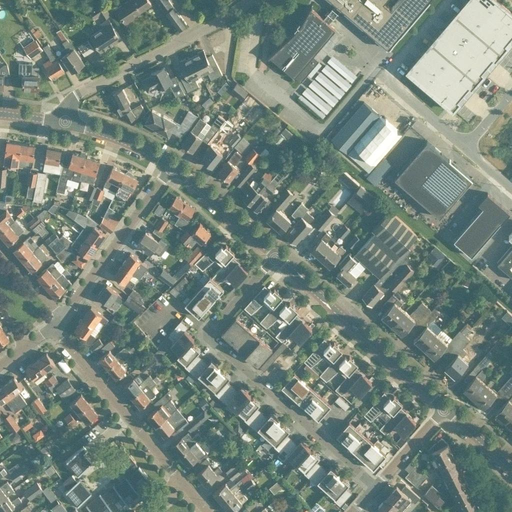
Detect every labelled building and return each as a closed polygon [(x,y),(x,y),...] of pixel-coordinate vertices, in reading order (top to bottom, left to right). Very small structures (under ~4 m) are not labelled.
[(151,4),(148,0),(133,0),(125,5),(124,4),(116,9),(126,23),(133,18),(132,16),(151,4)] [(156,0),(178,29),(187,23),(174,6),(173,6),(168,0),(156,0)] [(311,7),(299,28),(270,55),(301,82),(319,60),(313,55),(335,28),(329,23),(342,8),(388,47),(428,0),(333,0),(337,3),(323,18),(311,7)] [(511,11),(499,0),(465,0),(405,71),(454,112),(511,43),(511,11)] [(102,2),(95,7),(100,15),(103,19),(110,14),(102,2)] [(60,15),(55,18),(60,27),(65,23),(60,15)] [(91,36),(96,43),(101,51),(121,38),(116,30),(108,19),(101,23),(103,27),(91,36)] [(37,29),(33,32),(37,37),(41,34),(37,29)] [(43,49),(36,39),(24,47),(31,57),(43,49)] [(79,55),(67,39),(63,42),(69,51),(62,56),(72,71),(84,63),(79,55)] [(48,43),(43,47),(50,58),(56,67),(61,64),(48,43)] [(211,80),(222,74),(221,71),(216,62),(211,65),(203,50),(198,52),(198,54),(192,57),(201,75),(207,72),(211,80)] [(195,78),(201,75),(192,57),(186,60),(185,58),(180,61),(188,76),(182,79),(188,91),(199,86),(195,78)] [(56,67),(50,58),(43,62),(46,66),(48,70),(53,78),(65,71),(61,64),(56,67)] [(19,75),(23,75),(23,88),(39,89),(39,75),(39,67),(32,67),(32,63),(19,62),(19,75)] [(0,67),(0,87),(4,88),(4,75),(10,75),(7,64),(4,64),(0,67)] [(297,100),(321,120),(350,86),(326,65),(297,100)] [(185,94),(180,84),(176,75),(170,78),(164,66),(151,73),(152,75),(143,80),(147,89),(148,91),(158,86),(159,88),(169,83),(176,96),(185,94)] [(293,90),(278,77),(273,83),(288,96),(293,90)] [(226,82),(221,87),(225,90),(230,85),(226,82)] [(242,98),(248,92),(237,83),(231,90),(242,98)] [(130,102),(123,88),(113,93),(120,107),(117,108),(121,115),(124,113),(128,122),(142,115),(145,112),(141,103),(131,109),(128,103),(130,102)] [(253,125),(269,107),(254,94),(238,111),(253,125)] [(209,95),(202,102),(206,106),(213,100),(209,95)] [(332,139),(347,152),(380,115),(364,102),(332,139)] [(150,109),(142,118),(146,120),(145,122),(157,128),(169,135),(174,126),(176,122),(170,118),(164,115),(158,112),(158,111),(153,108),(152,110),(150,109)] [(218,114),(211,125),(218,130),(225,119),(218,114)] [(193,151),(198,143),(202,138),(197,135),(207,122),(200,117),(190,131),(191,131),(182,144),(193,151)] [(414,131),(423,139),(432,130),(422,121),(414,131)] [(181,125),(177,132),(183,135),(188,129),(181,125)] [(384,149),(401,130),(396,126),(379,144),(384,149)] [(285,134),(292,140),(298,133),(291,128),(285,134)] [(212,167),(218,159),(222,153),(217,149),(228,135),(222,131),(211,145),(211,144),(205,151),(207,152),(202,159),(212,167)] [(240,140),(242,138),(237,133),(229,142),(234,146),(240,140)] [(242,138),(240,140),(246,146),(249,142),(243,137),(242,138)] [(395,177),(440,216),(472,179),(427,140),(395,177)] [(7,141),(6,151),(4,162),(10,163),(19,164),(22,143),(7,141)] [(32,166),(34,155),(36,145),(22,143),(19,164),(26,165),(32,166)] [(251,163),(264,147),(259,143),(254,149),(253,148),(245,158),(251,163)] [(302,150),(310,157),(315,151),(308,144),(302,150)] [(59,163),(60,159),(62,149),(47,147),(45,157),(43,168),(49,169),(51,161),(59,163)] [(268,159),(274,153),(270,149),(264,155),(268,159)] [(230,180),(236,173),(239,168),(235,164),(242,155),(235,150),(233,154),(232,153),(225,164),(219,172),(221,174),(220,175),(225,179),(226,178),(230,180)] [(63,164),(57,190),(64,192),(66,184),(68,178),(79,181),(80,179),(83,169),(86,157),(86,156),(86,153),(82,152),(79,154),(73,152),(69,165),(63,164)] [(93,183),(100,161),(86,157),(83,169),(80,179),(93,183)] [(240,186),(256,168),(251,164),(235,182),(240,186)] [(113,166),(109,175),(104,185),(110,187),(116,191),(126,172),(113,166)] [(337,167),(333,172),(338,176),(342,172),(337,167)] [(282,168),(275,175),(276,176),(251,204),(259,211),(268,200),(265,197),(269,192),(270,193),(283,177),(285,175),(286,173),(285,170),(282,168)] [(276,176),(275,175),(268,169),(261,177),(262,179),(259,183),(260,184),(256,188),(247,180),(247,181),(241,187),(247,192),(243,197),(251,204),(276,176)] [(373,169),(366,177),(375,185),(382,177),(373,169)] [(35,190),(36,186),(38,174),(38,172),(30,171),(28,184),(26,196),(33,197),(34,190),(35,190)] [(138,178),(132,175),(133,174),(132,173),(128,171),(127,171),(126,172),(116,191),(123,195),(129,197),(138,178)] [(36,186),(43,187),(46,174),(38,172),(38,174),(36,186)] [(354,180),(348,186),(354,191),(360,185),(354,180)] [(92,199),(97,186),(91,184),(86,196),(92,199)] [(352,195),(366,206),(374,196),(360,185),(352,195)] [(99,203),(101,198),(104,189),(97,186),(92,199),(93,199),(93,201),(99,203)] [(291,219),(279,209),(293,193),(287,188),(273,205),(276,208),(267,218),(281,230),(291,219)] [(478,203),(483,207),(454,240),(472,255),(501,222),(501,223),(510,212),(488,192),(478,203)] [(176,196),(169,206),(174,210),(173,212),(179,216),(175,223),(186,231),(192,221),(188,218),(195,208),(176,196)] [(301,202),(291,214),(298,220),(308,208),(301,202)] [(328,208),(316,223),(322,229),(324,227),(332,218),(340,208),(335,204),(330,209),(328,208)] [(19,216),(25,211),(22,207),(21,208),(21,207),(15,211),(19,216)] [(9,225),(10,224),(15,220),(10,214),(11,213),(7,208),(0,213),(0,233),(9,225)] [(39,213),(40,213),(28,223),(32,228),(42,220),(43,218),(44,218),(48,209),(44,208),(39,213)] [(349,284),(356,276),(367,264),(380,277),(399,255),(407,247),(418,235),(389,210),(372,229),(375,232),(353,257),(348,253),(339,264),(343,267),(337,274),(349,284)] [(104,216),(100,224),(111,232),(116,225),(112,222),(116,217),(112,215),(107,211),(104,216)] [(287,236),(286,237),(291,241),(292,240),(296,243),(302,236),(303,237),(313,226),(308,222),(313,217),(307,211),(286,235),(287,236)] [(84,226),(80,232),(98,245),(106,234),(95,226),(97,222),(88,215),(87,216),(78,212),(74,219),(84,226)] [(162,230),(168,221),(162,217),(153,231),(161,237),(162,237),(165,232),(162,230)] [(42,220),(32,228),(36,233),(46,225),(42,220)] [(211,232),(209,231),(210,230),(208,227),(206,228),(200,223),(191,233),(188,230),(187,229),(181,236),(180,237),(190,246),(197,238),(202,243),(211,232)] [(21,225),(15,230),(10,224),(9,225),(0,233),(9,244),(25,230),(21,225)] [(338,235),(341,237),(349,228),(346,225),(338,235)] [(344,239),(348,243),(355,234),(351,231),(344,239)] [(51,246),(58,254),(67,246),(63,243),(60,238),(55,232),(46,240),(51,246)] [(73,245),(89,257),(98,245),(80,232),(73,241),(63,233),(60,238),(63,243),(67,246),(71,249),(73,245)] [(174,249),(175,247),(162,237),(161,237),(158,241),(146,232),(138,243),(142,247),(144,249),(144,248),(150,253),(153,249),(161,255),(165,249),(171,254),(176,257),(179,253),(174,249)] [(321,258),(331,247),(326,242),(331,236),(326,232),(325,233),(322,237),(321,237),(317,242),(311,249),(321,258)] [(511,275),(511,232),(510,236),(511,237),(511,245),(497,263),(511,275)] [(14,249),(23,260),(33,251),(28,245),(34,240),(30,235),(14,249)] [(353,248),(361,239),(356,235),(348,244),(353,248)] [(232,255),(235,252),(226,245),(223,248),(221,246),(215,253),(209,248),(195,262),(199,266),(203,270),(215,259),(223,266),(232,255)] [(330,267),(337,259),(345,250),(340,245),(335,250),(331,247),(321,258),(330,267)] [(32,270),(40,264),(48,256),(39,246),(33,251),(23,260),(32,270)] [(73,250),(71,249),(67,246),(58,254),(56,255),(61,260),(73,250)] [(198,246),(190,255),(186,259),(188,261),(192,264),(204,251),(198,246)] [(433,247),(428,253),(432,257),(435,254),(441,260),(444,256),(433,247)] [(74,261),(82,267),(87,260),(79,254),(77,253),(72,259),(74,261)] [(148,265),(139,258),(131,253),(122,264),(133,272),(139,277),(148,265)] [(212,277),(218,283),(228,275),(236,283),(247,271),(244,269),(246,267),(232,255),(223,266),(212,277)] [(373,285),(363,296),(372,305),(379,297),(382,293),(388,286),(390,283),(397,288),(414,269),(399,255),(380,277),(373,285)] [(62,273),(65,269),(58,260),(54,263),(53,262),(37,276),(46,287),(62,273)] [(188,261),(183,265),(187,270),(189,268),(192,265),(192,264),(188,261)] [(199,266),(195,262),(192,265),(189,268),(193,272),(199,266)] [(122,264),(114,275),(122,281),(131,288),(135,283),(129,278),(133,272),(122,264)] [(163,269),(158,275),(171,285),(177,279),(163,269)] [(67,278),(62,273),(46,287),(55,297),(71,283),(67,278)] [(184,276),(179,281),(183,285),(188,280),(184,276)] [(218,283),(212,277),(210,276),(202,285),(214,297),(215,296),(216,294),(218,296),(224,289),(218,283)] [(174,286),(178,290),(183,285),(179,281),(174,286)] [(98,296),(106,302),(109,305),(110,304),(115,308),(119,302),(120,303),(124,298),(107,285),(102,291),(101,291),(99,294),(99,295),(98,296)] [(216,298),(215,296),(214,297),(202,285),(193,294),(207,307),(216,298)] [(274,288),(272,291),(265,285),(244,307),(251,313),(264,303),(271,309),(280,299),(283,296),(274,288)] [(481,288),(476,294),(480,298),(486,292),(481,288)] [(142,296),(133,289),(128,295),(138,302),(138,301),(142,296)] [(207,307),(193,294),(185,304),(199,316),(205,309),(207,307)] [(387,310),(381,316),(392,325),(404,311),(399,306),(403,302),(398,298),(393,294),(389,298),(382,306),(387,310)] [(138,301),(138,302),(128,295),(124,302),(133,309),(140,313),(145,306),(138,301)] [(271,309),(260,321),(267,327),(275,320),(280,324),(278,326),(281,329),(286,323),(287,323),(292,317),(293,316),(296,313),(299,310),(290,302),(287,305),(281,299),(280,299),(271,309)] [(422,302),(409,315),(404,311),(392,325),(402,335),(417,318),(422,322),(424,319),(435,308),(434,307),(431,310),(422,302)] [(94,326),(99,330),(104,324),(108,319),(99,312),(91,306),(83,318),(94,326)] [(414,340),(424,349),(442,329),(432,320),(440,312),(435,308),(424,319),(429,323),(414,340)] [(309,325),(296,313),(293,316),(292,317),(287,323),(286,323),(281,329),(275,335),(282,341),(292,333),(300,341),(311,328),(308,326),(309,325)] [(121,328),(122,329),(128,324),(115,315),(111,321),(121,328)] [(239,337),(248,327),(236,316),(222,333),(232,342),(238,335),(239,337)] [(79,322),(75,329),(87,338),(85,340),(85,342),(88,344),(90,343),(91,342),(92,341),(96,336),(95,336),(89,332),(94,326),(83,318),(82,318),(81,318),(79,321),(79,322)] [(179,352),(180,353),(190,342),(190,343),(194,338),(185,330),(188,326),(181,320),(170,333),(176,339),(171,344),(179,352)] [(434,358),(446,345),(450,341),(455,346),(465,335),(472,327),(467,322),(459,330),(452,338),(442,329),(424,349),(434,358)] [(0,344),(10,338),(5,331),(6,330),(4,328),(3,328),(2,327),(0,328),(0,344)] [(260,338),(248,327),(239,337),(234,343),(244,352),(249,346),(251,347),(260,338)] [(139,329),(134,334),(138,339),(143,334),(139,329)] [(455,377),(462,370),(468,363),(462,357),(466,352),(462,348),(470,339),(465,335),(455,346),(460,351),(458,353),(445,368),(455,377)] [(251,347),(245,354),(256,363),(261,357),(263,359),(272,349),(260,338),(251,347)] [(340,352),(343,350),(342,349),(334,342),(332,345),(324,338),(304,361),(307,363),(311,367),(311,366),(324,356),(330,362),(331,362),(340,352)] [(95,352),(99,349),(104,345),(99,339),(90,346),(95,352)] [(99,357),(108,368),(112,364),(118,359),(123,355),(127,352),(128,350),(125,346),(119,350),(114,355),(109,349),(114,345),(110,340),(104,345),(99,349),(104,354),(99,357)] [(260,367),(264,371),(287,345),(285,343),(283,341),(260,367)] [(191,371),(202,358),(197,354),(200,349),(193,343),(192,345),(190,343),(190,342),(180,353),(177,356),(186,364),(185,366),(190,371),(191,371)] [(473,399),(486,384),(481,380),(485,376),(485,371),(482,369),(488,363),(494,356),(493,356),(501,347),(496,343),(474,368),(478,372),(470,382),(463,389),(473,399)] [(121,363),(136,350),(133,346),(128,350),(127,352),(123,355),(118,359),(112,364),(108,368),(116,377),(126,369),(121,363)] [(162,352),(168,355),(171,348),(165,346),(162,352)] [(153,354),(139,366),(143,371),(157,360),(157,361),(163,361),(163,354),(159,350),(158,349),(153,354)] [(45,371),(47,370),(55,364),(47,352),(36,360),(45,371)] [(345,375),(346,376),(346,377),(356,366),(359,363),(357,362),(350,356),(347,358),(340,352),(331,362),(330,362),(319,374),(320,375),(326,381),(339,370),(345,375)] [(202,358),(191,371),(197,377),(198,375),(207,382),(207,383),(220,369),(219,368),(217,367),(218,366),(211,359),(208,363),(202,358)] [(45,371),(36,360),(26,368),(34,379),(45,371)] [(66,360),(61,364),(69,375),(74,371),(66,360)] [(310,373),(314,369),(311,366),(311,367),(307,363),(304,367),(310,373)] [(346,377),(346,376),(335,389),(342,394),(351,386),(360,394),(371,382),(368,380),(369,378),(356,366),(346,377)] [(220,369),(207,383),(216,391),(215,393),(220,398),(221,398),(232,385),(227,380),(230,376),(223,370),(222,371),(220,369)] [(320,375),(319,374),(314,369),(310,373),(317,378),(318,377),(320,375)] [(282,386),(291,394),(304,380),(294,372),(282,386)] [(60,383),(58,379),(53,373),(49,377),(53,383),(57,388),(57,389),(63,397),(75,388),(68,378),(60,383)] [(123,386),(132,397),(156,376),(152,378),(149,375),(139,384),(134,378),(123,386)] [(511,375),(501,387),(506,392),(511,385),(511,375)] [(18,391),(23,388),(14,376),(3,384),(12,396),(16,401),(18,404),(20,407),(27,403),(18,391)] [(159,380),(156,376),(132,397),(140,406),(150,398),(150,397),(152,398),(156,395),(155,393),(151,387),(156,383),(159,380)] [(49,386),(53,392),(57,389),(57,388),(53,383),(49,377),(44,380),(49,386)] [(291,394),(300,402),(313,388),(304,380),(291,394)] [(163,395),(167,400),(182,388),(181,387),(177,382),(163,395)] [(20,407),(18,404),(16,401),(12,396),(3,384),(0,386),(0,401),(1,404),(6,400),(14,412),(15,411),(16,412),(21,409),(20,407)] [(486,384),(473,399),(484,408),(490,400),(497,394),(486,384)] [(232,385),(221,398),(227,403),(228,402),(237,409),(237,410),(249,396),(251,394),(241,386),(238,390),(232,385)] [(495,413),(505,422),(511,414),(511,385),(506,392),(511,397),(509,400),(508,399),(495,413)] [(308,407),(310,409),(322,396),(313,388),(300,402),(307,408),(308,407)] [(383,410),(389,415),(390,416),(391,416),(400,406),(403,403),(394,395),(391,398),(384,392),(364,414),(371,420),(383,410)] [(70,402),(79,413),(90,404),(81,393),(73,400),(70,402)] [(340,405),(344,400),(339,395),(335,400),(337,401),(340,405)] [(249,396),(237,410),(246,417),(244,419),(250,425),(262,412),(256,407),(260,403),(253,397),(252,398),(249,396)] [(322,396),(310,409),(313,411),(312,413),(319,419),(331,405),(322,396)] [(47,409),(38,397),(32,401),(41,413),(47,409)] [(199,402),(204,408),(208,404),(203,398),(199,402)] [(344,400),(340,405),(346,409),(350,405),(344,400)] [(161,422),(172,413),(163,402),(155,409),(148,415),(156,426),(161,422)] [(90,404),(79,413),(87,423),(90,420),(98,414),(90,404)] [(413,418),(400,406),(391,416),(390,416),(382,425),(379,428),(386,434),(396,426),(404,434),(415,422),(412,419),(413,418)] [(170,420),(180,412),(177,408),(172,413),(161,422),(156,426),(164,435),(175,427),(170,420)] [(19,427),(20,426),(10,412),(3,418),(6,422),(13,431),(15,430),(19,427)] [(267,436),(279,422),(277,420),(278,419),(271,413),(267,417),(262,412),(250,425),(256,430),(258,428),(267,436)] [(68,422),(73,417),(70,413),(64,418),(68,422)] [(186,425),(191,430),(202,420),(201,420),(205,417),(201,413),(198,415),(189,422),(186,425)] [(77,421),(73,417),(68,422),(71,426),(77,421)] [(189,422),(185,417),(176,425),(180,430),(186,425),(189,422)] [(25,430),(33,425),(30,421),(22,427),(25,430)] [(345,440),(347,442),(362,425),(359,422),(356,426),(349,421),(337,435),(344,441),(345,440)] [(279,422),(267,436),(276,444),(274,446),(280,451),(292,438),(286,434),(290,430),(283,423),(282,424),(279,422)] [(362,425),(347,442),(349,444),(348,446),(355,452),(368,437),(362,432),(366,428),(362,425)] [(71,426),(62,431),(65,436),(74,431),(71,426)] [(247,440),(251,436),(242,426),(238,430),(247,440)] [(12,440),(19,435),(15,430),(13,431),(9,435),(12,440)] [(36,436),(41,442),(49,436),(45,430),(36,436)] [(172,444),(180,454),(201,437),(198,433),(192,437),(188,431),(182,436),(172,444)] [(428,449),(428,460),(436,456),(437,459),(439,463),(454,456),(448,443),(441,436),(428,449)] [(201,437),(180,454),(189,464),(196,458),(199,456),(205,451),(200,444),(204,440),(201,437)] [(366,459),(381,441),(378,438),(374,443),(368,437),(355,452),(362,458),(364,460),(366,459)] [(393,452),(398,448),(389,437),(384,441),(393,452)] [(280,452),(278,455),(283,460),(286,457),(288,455),(297,463),(310,448),(308,446),(301,439),(297,444),(292,438),(280,451),(280,452)] [(381,441),(366,459),(368,461),(367,462),(374,468),(378,463),(383,467),(393,455),(388,451),(386,454),(380,448),(384,444),(381,441)] [(31,450),(38,457),(42,452),(35,445),(31,450)] [(78,451),(64,462),(76,476),(90,464),(92,462),(84,453),(87,451),(83,446),(78,451)] [(310,448),(297,463),(306,471),(304,473),(310,478),(322,465),(316,460),(320,456),(313,450),(312,451),(309,449),(311,448),(310,448)] [(100,493),(86,504),(92,511),(110,511),(113,510),(114,511),(119,508),(127,501),(128,503),(140,492),(137,489),(149,478),(124,449),(111,460),(122,474),(124,472),(127,476),(115,486),(114,484),(101,495),(100,493)] [(41,456),(34,462),(40,468),(47,463),(41,456)] [(439,463),(445,476),(461,469),(454,456),(439,463)] [(197,473),(198,474),(197,475),(201,480),(202,479),(206,484),(213,477),(222,470),(219,466),(214,470),(209,463),(211,462),(206,457),(201,461),(193,468),(197,472),(197,473)] [(234,460),(224,468),(228,473),(238,465),(234,460)] [(414,484),(415,484),(418,480),(421,476),(425,472),(422,471),(422,472),(410,462),(405,468),(409,472),(405,476),(414,484)] [(8,470),(10,474),(20,467),(17,463),(8,470)] [(25,464),(20,467),(10,474),(15,481),(30,470),(25,464)] [(233,478),(242,471),(244,469),(240,464),(238,465),(228,473),(233,478)] [(327,490),(339,476),(337,474),(338,472),(331,466),(327,470),(322,465),(310,478),(316,483),(318,482),(327,490)] [(452,489),(467,481),(461,469),(445,476),(452,489)] [(73,475),(63,483),(68,488),(63,492),(75,507),(91,493),(79,479),(77,481),(73,475)] [(341,478),(339,476),(327,490),(336,498),(334,500),(340,505),(352,492),(346,487),(350,483),(343,477),(341,478)] [(418,480),(415,484),(418,487),(425,479),(421,476),(418,480)] [(245,483),(241,478),(235,483),(236,484),(231,488),(226,482),(214,492),(214,493),(213,494),(218,500),(219,499),(222,502),(245,483)] [(228,511),(229,511),(230,511),(229,511),(230,511),(242,502),(247,498),(243,493),(255,482),(251,478),(245,483),(222,502),(225,506),(224,507),(228,511)] [(281,478),(270,487),(274,493),(285,484),(281,478)] [(0,501),(8,496),(14,491),(10,485),(7,480),(0,485),(0,501)] [(467,481),(452,489),(458,501),(473,494),(467,481)] [(37,482),(24,491),(30,499),(37,494),(42,490),(43,490),(43,489),(37,482)] [(397,486),(388,496),(402,509),(411,499),(415,503),(420,497),(406,484),(401,490),(397,486)] [(43,490),(42,490),(47,496),(52,491),(48,485),(43,489),(43,490)] [(434,502),(441,494),(431,485),(424,493),(434,502)] [(279,496),(283,501),(288,498),(284,492),(279,496)] [(439,506),(447,497),(442,493),(441,494),(434,502),(437,505),(439,506)] [(473,494),(458,501),(463,511),(479,511),(480,507),(473,494)] [(0,511),(5,511),(10,509),(22,500),(18,496),(11,501),(8,496),(0,501),(0,511)] [(398,511),(402,509),(388,496),(378,507),(383,511),(382,511),(398,511)] [(53,510),(61,504),(56,498),(48,504),(53,510)] [(322,511),(326,509),(317,501),(310,508),(313,511),(322,511)]
